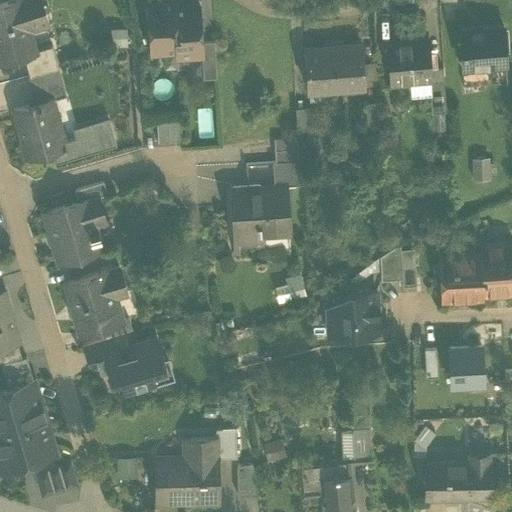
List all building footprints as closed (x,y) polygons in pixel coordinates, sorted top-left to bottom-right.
[(40,0),(6,0),(0,2),(0,60),(24,53),(34,50),(34,49),(25,20),(45,14),(40,0)] [(173,0),(146,0),(150,53),(175,51),(175,45),(176,45),(173,1),(173,0)] [(188,0),(173,1),(176,45),(175,45),(175,51),(201,49),(202,49),(201,37),(198,0),(188,0)] [(503,23),(459,26),(462,64),(505,61),(503,23)] [(428,35),(387,38),(389,78),(428,75),(431,75),(428,35)] [(213,36),(201,37),(202,49),(201,49),(202,73),(215,72),(213,36)] [(361,40),(333,41),(335,83),(364,81),(362,60),(361,40)] [(333,41),(304,43),(307,85),(324,84),(335,83),(333,41)] [(52,43),(34,49),(34,50),(24,53),(29,73),(58,65),(52,43)] [(362,60),(364,81),(377,80),(376,59),(362,60)] [(505,61),(462,64),(463,82),(506,79),(505,61)] [(58,65),(29,73),(37,100),(51,96),(52,97),(66,93),(58,65)] [(443,74),(431,75),(428,75),(431,109),(445,108),(443,74)] [(324,84),(307,85),(307,97),(324,96),(324,84)] [(37,100),(13,107),(26,153),(51,146),(65,142),(64,138),(52,97),(51,96),(37,100)] [(378,98),(364,99),(366,121),(380,120),(378,98)] [(308,103),(295,104),(296,125),(310,124),(308,103)] [(108,112),(71,122),(75,135),(64,138),(65,142),(51,146),(55,160),(116,143),(108,112)] [(180,114),(156,116),(157,140),(181,138),(180,114)] [(297,134),(274,135),(275,159),(298,157),(297,134)] [(489,152),(471,152),(471,175),(490,174),(489,152)] [(275,159),(272,159),(273,181),(286,180),(286,182),(299,181),(298,157),(275,159)] [(103,179),(74,188),(77,199),(98,193),(98,194),(107,192),(103,179)] [(273,181),(230,184),(234,253),(238,253),(238,251),(236,252),(235,245),(258,244),(258,246),(263,246),(263,244),(260,244),(259,225),(288,224),(286,182),(286,180),(273,181)] [(77,199),(43,209),(58,259),(101,246),(97,234),(99,233),(98,229),(96,230),(94,223),(105,219),(98,194),(98,193),(77,199)] [(511,242),(480,244),(480,253),(481,253),(482,293),(483,293),(511,291),(511,242)] [(414,252),(400,253),(402,284),(416,284),(414,252)] [(480,253),(440,255),(441,264),(439,264),(434,269),(434,275),(440,280),(441,280),(442,299),(483,297),(483,293),(482,293),(481,253),(480,253)] [(118,265),(64,281),(79,331),(102,324),(122,318),(115,295),(126,292),(118,265)] [(284,272),(285,292),(300,291),(299,271),(284,272)] [(342,284),(324,302),(325,333),(378,331),(377,284),(342,284)] [(5,288),(0,289),(0,343),(16,339),(20,338),(11,308),(5,310),(0,292),(0,291),(5,290),(5,288)] [(122,318),(102,324),(105,335),(109,334),(132,328),(128,316),(122,318)] [(116,359),(105,362),(107,370),(111,383),(120,381),(122,390),(155,381),(151,367),(164,364),(156,333),(133,340),(137,352),(116,359)] [(114,351),(109,334),(105,335),(82,342),(87,359),(97,356),(114,351)] [(16,339),(0,343),(0,360),(0,361),(21,356),(16,339)] [(481,340),(445,341),(446,385),(483,383),(481,340)] [(116,359),(114,351),(97,356),(102,372),(107,370),(105,362),(116,359)] [(21,356),(0,361),(8,385),(33,378),(26,355),(21,356)] [(170,362),(164,364),(151,367),(155,381),(156,384),(174,378),(170,362)] [(8,385),(0,387),(0,465),(1,468),(7,471),(19,468),(22,463),(55,453),(33,378),(8,385)] [(369,413),(350,414),(351,429),(352,429),(352,428),(370,427),(369,413)] [(370,427),(352,428),(352,429),(351,429),(340,430),(342,460),(348,459),(348,461),(372,460),(372,459),(371,459),(370,427)] [(235,428),(216,428),(217,433),(217,458),(236,458),(235,428)] [(180,449),(152,449),(152,503),(218,502),(217,458),(217,433),(179,434),(180,449)] [(489,452),(468,452),(468,461),(425,462),(425,498),(490,497),(489,461),(489,452)] [(137,454),(116,453),(114,473),(136,475),(137,454)] [(342,460),(319,463),(299,466),(302,495),(322,493),(323,511),(353,511),(348,461),(348,459),(342,460)] [(70,461),(35,471),(42,494),(76,484),(70,461)] [(252,463),(236,466),(237,496),(257,495),(252,463)]
